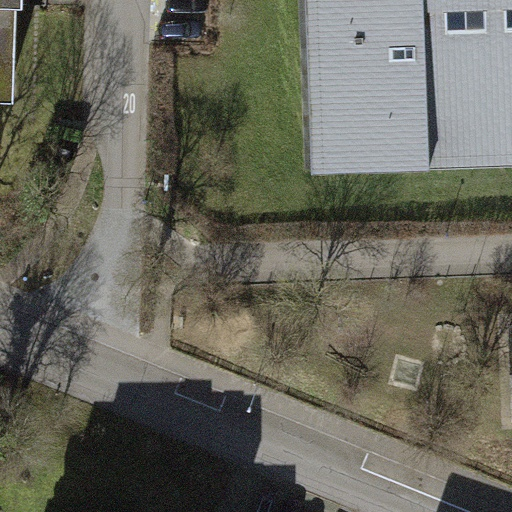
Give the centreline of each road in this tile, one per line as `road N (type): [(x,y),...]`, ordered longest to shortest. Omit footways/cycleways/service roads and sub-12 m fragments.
road 1 (residential): [(40,339),(449,511)]
road 2 (residential): [(114,0),(113,263),(40,339)]
road 3 (residential): [(511,248),(358,253)]
